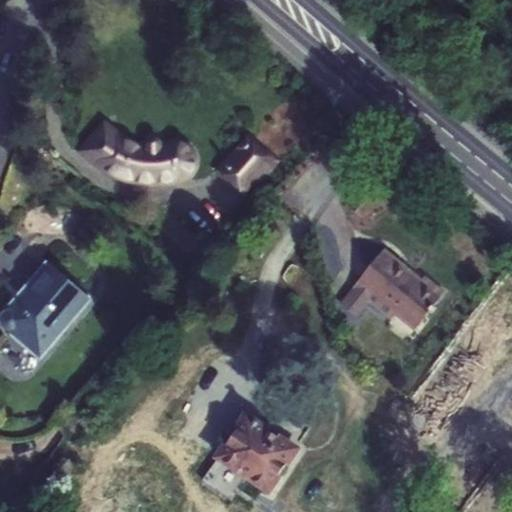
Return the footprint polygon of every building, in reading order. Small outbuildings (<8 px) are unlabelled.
[(86,158),(99,166),(120,140),(108,132),(98,144),(86,158)] [(252,166),(242,179),(262,194),(292,158),(266,136),(246,161),(252,166)] [(120,140),(99,166),(105,170),(115,176),(125,180),(135,183),(146,184),(157,184),(168,183),(178,180),(188,176),(192,172),(194,168),(195,163),(194,158),(192,154),(188,150),(183,149),(179,148),(164,152),(162,140),(155,137),(148,150),(133,148),(120,140)] [(382,252),(352,291),(390,323),(394,317),(413,331),(443,294),(423,279),(420,282),(382,252)] [(85,301),(47,270),(0,326),(0,329),(37,358),(85,301)] [(306,436),(274,413),(268,421),(300,443),(306,436)] [(289,459),(240,426),(213,463),(262,497),(289,459)]
